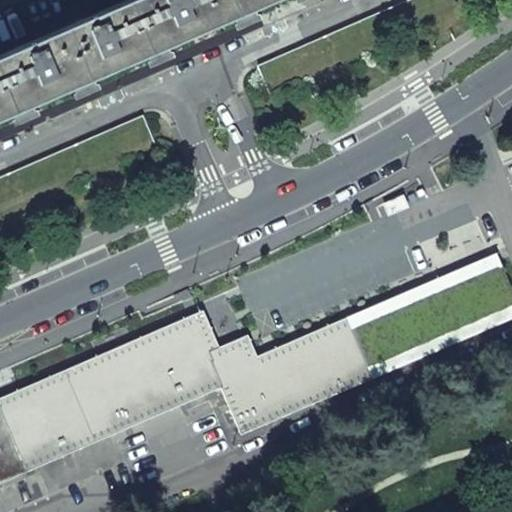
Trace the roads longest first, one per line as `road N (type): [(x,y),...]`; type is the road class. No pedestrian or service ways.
road 1 (tertiary): [(0,319),(361,157),(511,60)]
road 2 (residential): [(511,343),(191,482),(101,511)]
